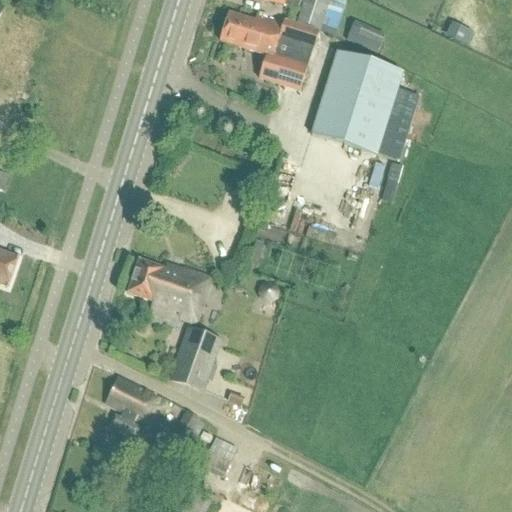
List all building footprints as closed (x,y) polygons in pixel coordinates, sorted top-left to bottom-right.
[(256,0),(270,4),(298,13),(301,0),(256,0)] [(297,26),(319,33),(335,40),(347,4),(334,0),(303,0),(300,12),(297,26)] [(2,10),(0,16),(0,67),(23,77),(41,35),(16,24),(19,17),(2,10)] [(230,16),(220,45),(266,60),(260,76),(301,90),(319,36),(284,25),(283,29),(256,20),(255,25),(230,16)] [(349,35),(346,43),(370,54),(377,57),(381,47),(349,35)] [(398,93),(403,78),(337,57),(311,139),(376,160),(377,158),(398,165),(419,100),(398,93)] [(316,219),(325,230),(337,219),(329,209),(316,219)] [(0,288),(6,291),(16,261),(0,255),(0,288)] [(138,263),(126,297),(153,306),(151,313),(194,328),(210,283),(164,267),(162,272),(138,263)] [(185,335),(169,383),(202,394),(218,346),(185,335)] [(254,391),(258,368),(248,367),(245,389),(254,391)] [(117,383),(105,408),(123,417),(120,422),(115,419),(109,432),(133,444),(139,431),(133,428),(134,424),(147,431),(160,403),(117,383)] [(184,455),(203,424),(184,417),(167,446),(184,455)] [(222,483),(229,466),(240,443),(219,433),(212,447),(203,444),(199,451),(195,449),(188,467),(222,483)] [(203,435),(200,441),(209,445),(212,440),(203,435)] [(208,511),(213,504),(174,484),(159,511),(208,511)]
